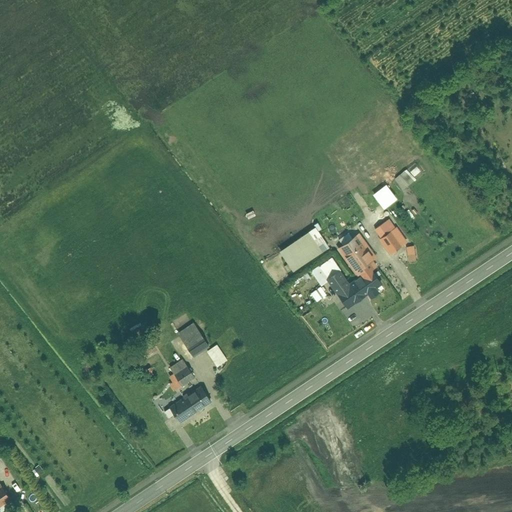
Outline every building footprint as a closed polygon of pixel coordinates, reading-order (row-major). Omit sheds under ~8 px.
[(411,176),(417,171),(413,166),(406,172),(403,168),(391,178),(400,189),(413,179),(411,176)] [(381,185),(369,194),(379,207),(391,198),(381,185)] [(387,218),(372,228),(388,252),(403,242),(387,218)] [(276,248),(291,270),(325,246),(310,225),(276,248)] [(357,230),(333,247),(350,271),(373,254),(357,230)] [(412,260),(410,245),(402,246),(403,261),(412,260)] [(327,258),(307,271),(316,284),(323,279),(335,270),(327,258)] [(333,293),(344,308),(378,284),(367,268),(345,284),(333,293)] [(323,279),(333,293),(345,284),(335,270),(323,279)] [(312,300),(324,292),(319,285),(307,293),(312,300)] [(141,323),(130,329),(137,340),(148,334),(141,323)] [(180,336),(185,344),(201,334),(195,326),(180,336)] [(201,334),(185,344),(193,356),(208,345),(201,334)] [(216,345),(208,351),(217,365),(226,359),(216,345)] [(170,367),(174,374),(188,366),(183,358),(170,367)] [(188,366),(174,374),(181,384),(194,375),(188,366)] [(204,386),(173,405),(182,421),(214,401),(204,386)] [(0,504),(13,495),(0,476),(0,504)]
